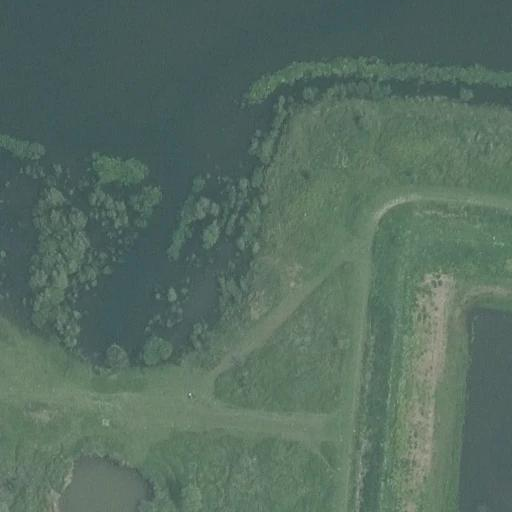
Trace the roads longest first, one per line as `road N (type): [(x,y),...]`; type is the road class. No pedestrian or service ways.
road 1 (track): [(0,392),(348,428)]
road 2 (track): [(147,406),(231,360),(364,239)]
